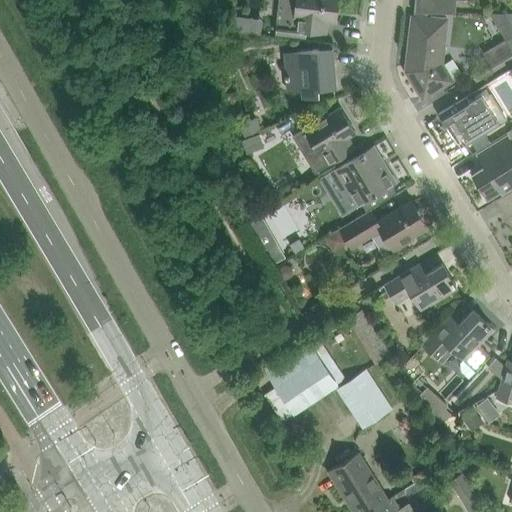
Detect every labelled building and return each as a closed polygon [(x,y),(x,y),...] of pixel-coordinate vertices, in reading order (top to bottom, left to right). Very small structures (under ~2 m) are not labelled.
[(279,0),(276,34),(306,37),(307,31),(327,33),(329,20),(337,21),(338,13),(339,0),(279,0)] [(415,0),(414,12),(435,11),(436,0),(415,0)] [(436,0),(435,11),(414,12),(414,13),(456,12),(457,0),(436,0)] [(490,12),(506,40),(511,36),(511,27),(506,12),(490,12)] [(407,71),(423,98),(453,80),(442,63),(447,19),(431,17),(431,19),(413,17),(409,51),(411,51),(410,63),(408,62),(407,71)] [(511,54),(511,49),(506,40),(483,52),(492,67),(511,54)] [(308,96),(310,96),(320,96),(319,88),(336,87),(333,48),(285,51),(288,91),(303,90),(303,91),(303,92),(304,93),(305,94),(306,95),(307,96),(308,96)] [(467,96),(439,114),(446,124),(451,121),(459,133),(461,131),(468,143),(472,140),(478,150),(491,142),(485,132),(499,124),(500,121),(495,114),(500,111),(497,107),(487,90),(470,100),(467,96)] [(305,128),(293,136),(308,161),(315,173),(329,164),(339,158),(356,148),(349,136),(356,132),(352,126),(341,106),(324,117),(305,128)] [(257,117),(240,124),(246,136),(262,129),(257,117)] [(486,166),(474,173),(488,197),(502,188),(503,191),(511,185),(511,143),(508,137),(502,141),(485,151),(480,154),(487,166),(486,166)] [(357,156),(336,169),(358,204),(362,202),(367,211),(371,209),(398,193),(392,184),(396,182),(387,166),(384,168),(372,149),(375,147),(374,146),(357,156)] [(358,204),(336,169),(319,179),(341,215),(358,204)] [(267,184),(258,194),(270,205),(279,195),(267,184)] [(511,190),(497,200),(506,214),(507,213),(511,218),(511,217),(511,190)] [(381,228),(397,254),(398,253),(395,249),(413,238),(412,236),(428,226),(412,200),(378,221),(371,209),(367,211),(340,227),(355,251),(356,250),(350,241),(367,231),(370,235),(381,228)] [(286,258),(260,213),(242,223),(269,268),(286,258)] [(345,246),(337,231),(324,238),(332,253),(345,246)] [(386,284),(396,301),(397,302),(413,293),(422,309),(458,287),(455,284),(456,283),(454,279),(453,279),(443,263),(426,274),(420,263),(386,284)] [(279,267),(278,273),(279,273),(281,277),(288,279),(292,276),(294,270),(290,265),(285,264),(279,267)] [(455,349),(465,359),(462,362),(462,371),(469,378),(490,355),(479,344),(494,329),(490,326),(491,325),(487,321),(487,322),(473,309),(459,324),(451,315),(446,321),(423,344),(443,362),(455,349)] [(372,323),(356,332),(376,364),(392,354),(372,323)] [(268,373),(295,412),(338,383),(311,344),(268,373)] [(496,357),(488,367),(502,379),(506,366),(496,357)] [(502,379),(500,385),(497,397),(511,401),(511,360),(508,359),(506,366),(502,379)] [(338,388),(363,427),(389,410),(364,371),(338,388)] [(428,387),(421,394),(438,422),(452,414),(445,408),(448,405),(428,387)] [(487,398),(478,405),(490,421),(500,414),(487,398)] [(473,406),(461,415),(472,431),(485,421),(473,406)] [(419,424),(407,431),(412,440),(424,432),(419,424)] [(329,470),(355,511),(367,511),(388,499),(359,451),(329,470)] [(449,479),(469,511),(488,511),(463,471),(449,479)] [(388,499),(367,511),(396,511),(395,511),(400,508),(395,501),(392,496),(388,499)]
